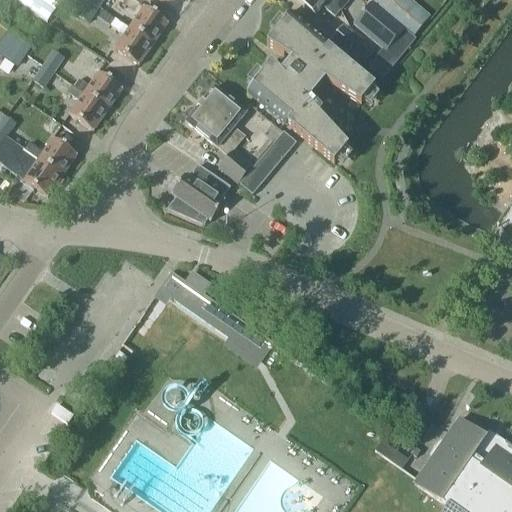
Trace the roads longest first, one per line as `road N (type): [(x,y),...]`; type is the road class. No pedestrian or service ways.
road 1 (unclassified): [(511,383),(232,264),(111,237)]
road 2 (tertiary): [(111,237),(126,137),(229,0)]
